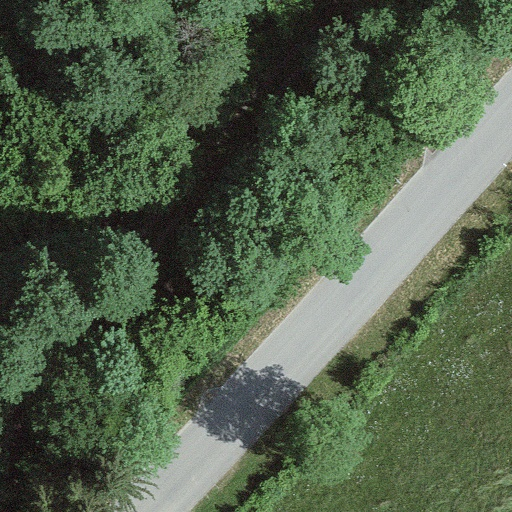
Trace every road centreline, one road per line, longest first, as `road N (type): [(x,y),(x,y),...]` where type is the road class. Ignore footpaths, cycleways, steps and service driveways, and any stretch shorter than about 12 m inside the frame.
road 1 (track): [(334,0),(0,423)]
road 2 (unclassified): [(157,511),(511,107)]
